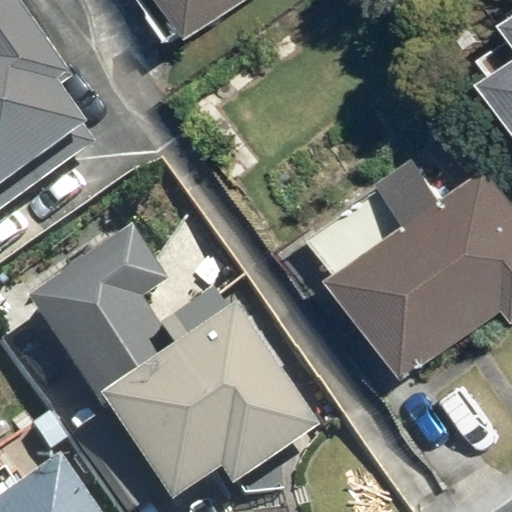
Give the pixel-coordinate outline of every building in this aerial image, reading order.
[(73,85),(9,0),(0,0),(0,215),(93,147),(56,97),(73,85)] [(269,0),(171,0),(207,47),(269,0)] [(511,43),(489,62),(511,90),(511,93),(507,97),(511,103),(511,43)] [(511,185),(504,176),(467,205),(434,162),(315,254),(421,390),(511,319),(511,185)] [(125,239),(24,316),(173,511),(185,511),(218,487),(228,499),(315,433),(212,297),(185,318),(125,239)] [(91,511),(63,470),(18,495),(2,473),(0,474),(0,511),(91,511)]
